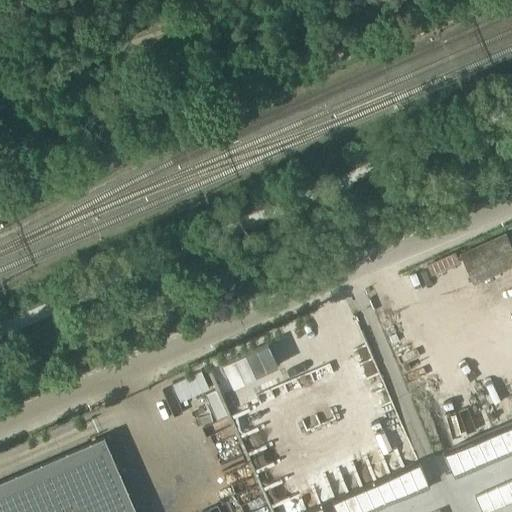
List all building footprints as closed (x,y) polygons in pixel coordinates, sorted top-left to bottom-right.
[(475,283),(511,265),(511,247),(505,233),(461,253),(475,283)] [(499,428),(510,453),(511,452),(511,427),(510,423),(499,428)] [(488,432),(499,458),(510,453),(499,428),(488,432)] [(477,437),(487,463),(499,458),(488,432),(477,437)] [(0,511),(136,511),(104,436),(0,480),(0,511)] [(465,442),(476,468),(487,463),(477,437),(465,442)] [(454,447),(465,472),(476,468),(465,442),(454,447)] [(444,451),(455,477),(465,472),(454,447),(444,451)] [(409,466),(420,491),(430,487),(419,462),(409,466)] [(397,471),(408,496),(420,491),(409,466),(397,471)] [(387,475),(397,501),(408,496),(397,471),(387,475)] [(375,480),(386,506),(397,501),(387,475),(375,480)] [(365,485),(376,510),(386,506),(375,480),(365,485)] [(497,485),(505,504),(511,500),(511,489),(508,481),(497,485)] [(363,511),(371,511),(376,510),(365,485),(354,489),(363,511)] [(486,490),(494,509),(505,504),(497,485),(486,490)] [(342,494),(349,511),(363,511),(354,489),(342,494)] [(475,495),(482,511),(485,511),(494,509),(486,490),(475,495)] [(332,499),(337,511),(349,511),(342,494),(332,499)] [(337,511),(332,499),(321,503),(324,511),(337,511)] [(299,511),(324,511),(321,503),(299,511)]
